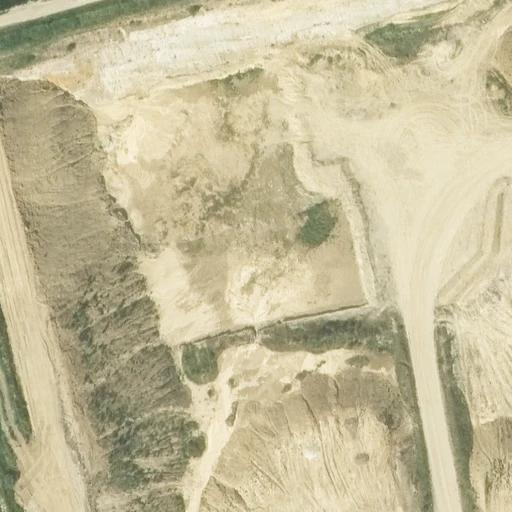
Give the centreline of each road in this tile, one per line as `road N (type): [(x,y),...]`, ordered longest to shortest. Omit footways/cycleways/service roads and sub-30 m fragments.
road 1 (track): [(85,0),(0,21),(0,285),(57,511)]
road 2 (unknown): [(511,179),(490,196),(450,262),(384,339),(210,400),(180,419),(134,484),(134,511)]
